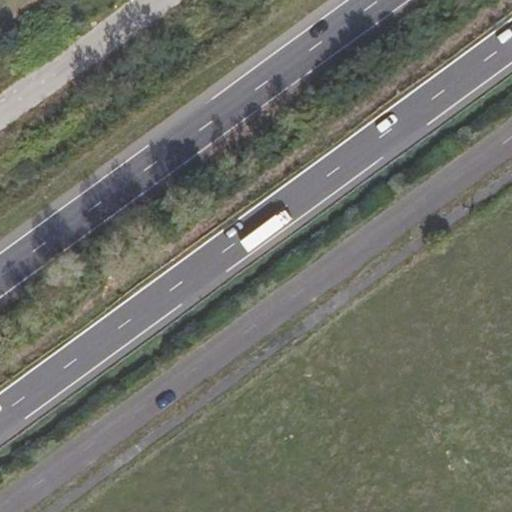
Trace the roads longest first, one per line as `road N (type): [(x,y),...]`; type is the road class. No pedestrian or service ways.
road 1 (unclassified): [(0,510),(511,131)]
road 2 (trunk): [(0,413),(511,41)]
road 3 (trunk): [(376,0),(0,273)]
